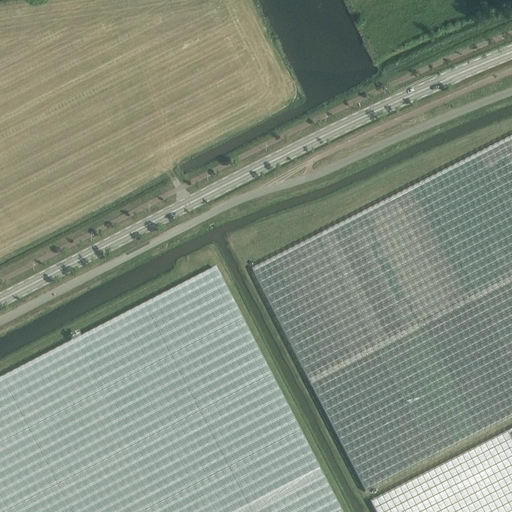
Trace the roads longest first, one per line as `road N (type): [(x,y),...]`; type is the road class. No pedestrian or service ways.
road 1 (tertiary): [(0,302),(379,110),(511,53)]
road 2 (unclassified): [(308,176),(241,197),(0,321)]
road 3 (unclassified): [(308,176),(511,93)]
